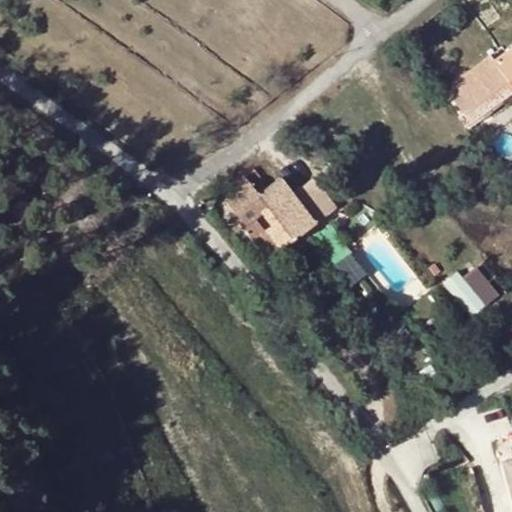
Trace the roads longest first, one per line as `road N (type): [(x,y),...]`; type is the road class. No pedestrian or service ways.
road 1 (unclassified): [(414,511),(380,453),(281,331),(159,203)]
road 2 (residential): [(159,203),(379,32)]
road 3 (unclassified): [(159,203),(0,83)]
